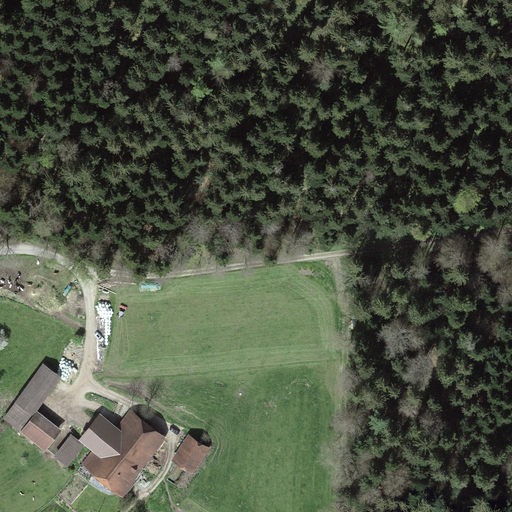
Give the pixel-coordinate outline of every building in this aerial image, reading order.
[(42,365),(17,401),(32,412),(58,376),(42,365)] [(135,415),(122,432),(102,417),(85,440),(97,450),(87,462),(123,490),(131,481),(127,478),(130,475),(127,472),(158,433),(135,415)] [(22,431),(44,447),(53,436),(31,419),(22,431)] [(83,443),(72,435),(55,456),(66,465),(83,443)] [(176,459),(191,469),(206,449),(191,438),(176,459)]
